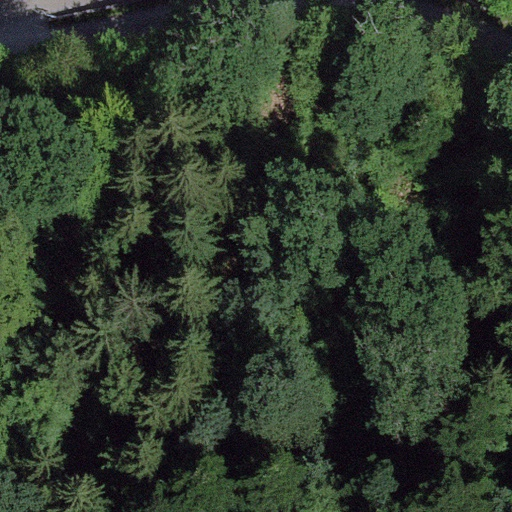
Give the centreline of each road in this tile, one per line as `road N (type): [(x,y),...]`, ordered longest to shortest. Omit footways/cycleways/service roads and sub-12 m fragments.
road 1 (track): [(208,0),(0,40)]
road 2 (track): [(511,58),(352,4),(315,0)]
